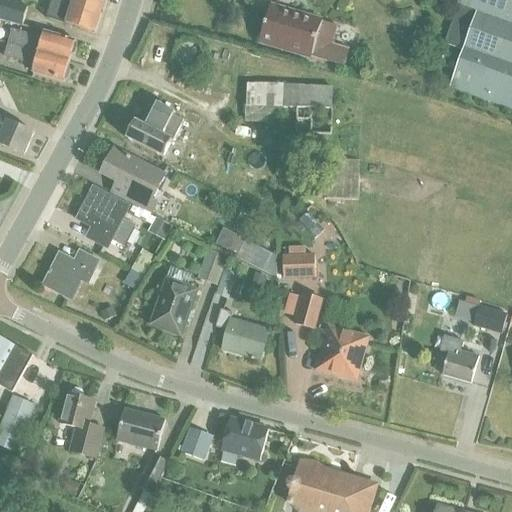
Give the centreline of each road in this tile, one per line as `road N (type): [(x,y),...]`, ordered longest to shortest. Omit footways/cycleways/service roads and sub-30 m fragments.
road 1 (residential): [(511,470),(122,362),(0,306)]
road 2 (unclassified): [(0,261),(105,83),(130,0)]
